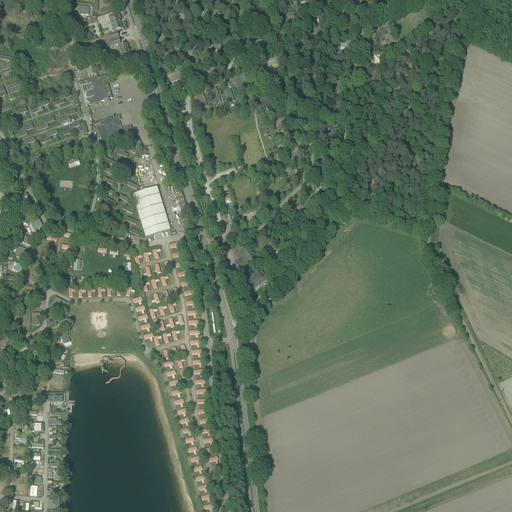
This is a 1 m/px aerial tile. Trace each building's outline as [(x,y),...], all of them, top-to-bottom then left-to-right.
[(78,15),(88,15),(89,7),(78,6),(78,15)] [(117,33),(116,33),(116,31),(122,29),(119,21),(120,21),(119,20),(120,19),(119,15),(118,15),(118,14),(108,17),(113,32),(114,32),(114,34),(107,36),(109,41),(118,38),(117,33)] [(98,44),(108,41),(106,36),(97,39),(98,44)] [(122,61),(131,58),(132,57),(131,53),(130,53),(129,52),(126,44),(120,46),(120,44),(120,43),(119,39),(109,42),(110,47),(117,44),(118,47),(122,61)] [(107,100),(112,99),(105,76),(98,78),(93,62),(85,65),(90,80),(79,83),(86,106),(104,101),(105,104),(108,103),(107,100)] [(2,64),(0,65),(4,77),(12,75),(9,64),(3,66),(2,64)] [(212,70),(199,75),(203,84),(215,80),(212,70)] [(244,73),(229,79),(234,92),(249,87),(244,73)] [(17,82),(8,86),(11,94),(20,91),(17,82)] [(219,88),(208,92),(212,102),(222,98),(219,88)] [(230,91),(224,93),(228,107),(241,103),(240,97),(233,99),(230,91)] [(54,107),(65,103),(62,96),(52,100),(54,107)] [(196,98),(198,109),(207,107),(204,96),(196,98)] [(14,120),(21,119),(19,114),(24,113),(23,111),(20,111),(20,109),(12,111),(14,120)] [(68,116),(76,114),(75,110),(64,114),(65,118),(58,120),(59,124),(70,120),(68,116)] [(112,118),(102,121),(99,122),(100,127),(97,128),(104,148),(135,138),(131,126),(122,129),(119,121),(121,121),(119,116),(116,117),(117,118),(112,119),(112,118)] [(53,118),(42,121),(43,125),(36,127),(37,131),(48,128),(47,124),(55,122),(53,118)] [(79,123),(68,126),(69,130),(62,132),(63,135),(74,132),(73,128),(80,126),(79,123)] [(16,139),(27,136),(26,131),(33,129),(31,125),(21,129),(22,133),(15,135),(16,139)] [(325,125),(325,134),(335,134),(335,125),(325,125)] [(51,140),(50,137),(57,134),(56,130),(45,134),(46,138),(39,140),(40,144),(51,140)] [(29,148),(28,144),(35,142),(34,138),(23,142),(24,146),(17,149),(18,152),(29,148)] [(75,147),(68,149),(69,152),(79,149),(78,146),(83,144),(82,140),(73,143),(75,147)] [(142,149),(140,142),(139,142),(138,140),(133,141),(136,151),(142,149)] [(117,156),(126,160),(128,155),(119,151),(117,156)] [(77,158),(67,161),(69,169),(80,165),(77,158)] [(111,166),(113,162),(105,158),(103,162),(111,166)] [(119,164),(130,169),(131,165),(121,160),(119,164)] [(102,180),(112,185),(114,182),(104,176),(102,180)] [(137,190),(138,187),(127,181),(125,185),(137,190)] [(112,195),(114,192),(103,186),(102,190),(112,195)] [(157,187),(132,195),(145,238),(170,230),(157,187)] [(103,197),(101,201),(111,206),(113,201),(103,197)] [(100,205),(99,209),(111,215),(113,211),(100,205)] [(288,224),(283,228),(286,232),(290,227),(292,230),(296,227),(287,218),(284,220),(288,224)] [(18,227),(25,230),(28,225),(20,221),(18,227)] [(130,229),(129,232),(139,237),(141,233),(130,229)] [(25,237),(22,243),(29,246),(32,240),(25,237)] [(271,242),(262,251),(274,264),(284,255),(271,242)] [(60,253),(68,254),(70,247),(62,245),(60,253)] [(47,246),(45,253),(53,255),(54,251),(49,250),(49,246),(47,246)] [(102,257),(105,257),(106,249),(98,248),(97,252),(102,253),(102,257)] [(159,258),(157,253),(160,252),(160,249),(152,251),(155,260),(159,258)] [(117,256),(118,251),(110,250),(109,254),(113,255),(112,258),(114,259),(115,255),(117,256)] [(236,256),(237,257),(239,260),(237,262),(236,263),(236,264),(236,265),(236,266),(240,270),(249,263),(248,262),(251,259),(248,255),(245,251),(243,250),(237,255),(236,256)] [(151,255),(150,252),(143,254),(145,263),(150,262),(148,256),(151,255)] [(140,265),(138,259),(142,258),(141,254),(134,257),(136,266),(140,265)] [(10,272),(21,274),(22,267),(12,265),(10,272)] [(240,281),(244,286),(250,293),(258,285),(261,288),(263,285),(260,283),(264,280),(258,273),(249,281),(245,277),(240,281)] [(168,276),(160,278),(162,287),(166,286),(165,280),(168,279),(168,276)] [(156,283),(159,282),(158,280),(155,281),(154,280),(150,281),(153,290),(157,288),(156,283)] [(148,291),(146,286),(150,285),(148,282),(141,285),(144,293),(148,291)] [(130,293),(134,294),(135,291),(131,290),(132,288),(127,287),(125,296),(129,297),(130,293)] [(77,297),(82,298),(82,293),(85,293),(86,290),(78,289),(77,297)] [(67,310),(69,305),(55,298),(50,307),(61,312),(63,308),(67,310)] [(173,309),(177,308),(175,303),(168,306),(171,314),(174,312),(173,309)] [(166,306),(159,308),(161,316),(165,315),(164,310),(167,309),(166,306)] [(154,313),(157,312),(156,309),(149,311),(152,319),(156,318),(154,313)] [(147,323),(146,319),(147,319),(146,315),(138,317),(139,322),(144,320),(145,323),(147,323)] [(60,336),(63,345),(70,342),(67,333),(60,336)] [(167,337),(170,337),(170,334),(167,335),(166,334),(162,335),(164,344),(169,343),(167,337)] [(161,336),(153,338),(155,347),(159,345),(158,340),(161,339),(161,336)] [(196,345),(197,348),(201,348),(199,340),(189,342),(190,346),(196,345)] [(61,357),(64,353),(57,348),(54,353),(61,357)] [(164,368),(169,366),(170,370),(172,369),(171,366),(173,365),(172,361),(163,364),(164,368)] [(47,403),(63,403),(63,394),(48,393),(47,403)] [(182,414),(183,418),(186,417),(184,409),(176,411),(177,415),(182,414)] [(179,421),(180,425),(185,424),(186,427),(189,426),(187,419),(179,421)] [(183,434),(188,433),(189,437),(190,436),(189,429),(182,430),(183,434)] [(196,455),(195,451),(197,451),(196,447),(187,450),(188,454),(193,453),(194,456),(196,455)] [(191,463),(196,462),(197,465),(201,464),(199,456),(190,459),(191,463)] [(198,471),(199,475),(202,474),(201,471),(202,470),(201,466),(192,468),(193,472),(198,471)] [(204,484),(203,480),(204,479),(204,476),(195,478),(196,482),(201,481),(202,484),(204,484)] [(203,490),(204,494),(208,493),(207,485),(198,487),(199,491),(203,490)] [(31,486),(29,496),(36,497),(38,487),(31,486)] [(207,503),(210,503),(209,495),(200,497),(201,501),(206,500),(207,503)] [(57,505),(53,505),(53,501),(48,500),(48,509),(57,510),(57,505)]
